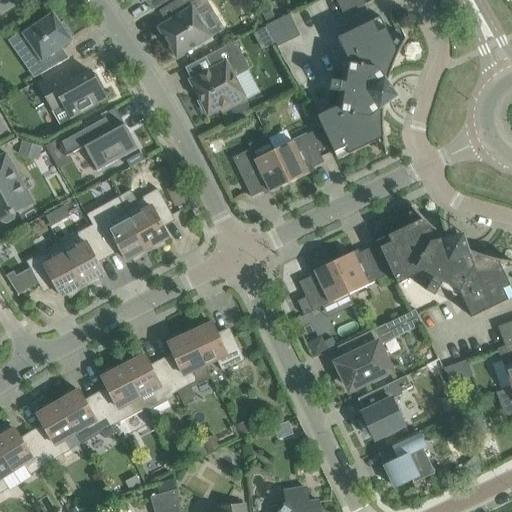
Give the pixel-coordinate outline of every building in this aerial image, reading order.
[(140,0),(141,1),(143,0),(146,0),(153,11),(170,0),(140,0)] [(165,24),(158,28),(162,35),(177,59),(194,48),(224,29),(206,0),(177,0),(176,1),(159,11),(166,23),(165,24)] [(364,0),(348,0),(339,5),(344,16),(366,5),(364,0)] [(268,5),(260,10),(267,23),(275,19),(268,5)] [(279,20),(289,42),(301,36),(290,14),(279,20)] [(40,75),(54,67),(72,57),(64,46),(72,41),(53,15),(36,26),(35,24),(23,32),(33,48),(25,53),(37,70),(40,75)] [(404,45),(407,39),(406,38),(398,52),(381,17),(337,38),(350,65),(347,83),(335,81),(332,80),(330,90),(345,93),(344,104),(317,117),(326,135),(335,153),(346,148),(349,155),(383,139),(386,155),(387,154),(386,148),(385,141),(384,133),(384,126),(383,118),(384,113),(384,107),(385,99),(379,98),(380,90),(386,91),(388,84),(390,77),(392,70),(395,63),(397,57),(400,52),(404,45)] [(279,20),(266,26),(278,47),(289,42),(279,20)] [(223,112),(240,102),(246,100),(234,78),(250,70),(235,41),(205,57),(212,70),(191,82),(209,115),(221,108),(223,112)] [(94,109),(93,106),(106,99),(92,72),(71,84),(64,72),(39,85),(60,124),(82,112),(83,115),(94,109)] [(97,172),(121,159),(139,149),(138,148),(125,125),(116,130),(107,113),(107,112),(89,122),(57,140),(57,141),(58,141),(67,157),(84,147),(97,171),(97,172)] [(0,143),(11,138),(0,117),(0,143)] [(325,163),(319,151),(327,147),(318,130),(274,151),(290,183),(309,174),(306,169),(311,166),(312,169),(325,163)] [(38,161),(42,147),(22,141),(18,155),(38,161)] [(274,151),(256,160),(251,149),(233,158),(252,198),(264,192),(263,190),(268,187),(270,193),(290,183),(274,151)] [(130,167),(144,160),(141,153),(126,161),(130,167)] [(0,221),(1,221),(3,223),(7,224),(14,220),(15,216),(14,213),(33,203),(6,154),(0,157),(0,221)] [(178,185),(168,190),(175,207),(185,203),(178,185)] [(166,246),(164,241),(169,238),(161,223),(173,216),(158,189),(137,201),(131,190),(119,197),(125,208),(149,252),(166,246)] [(454,245),(454,243),(450,240),(444,236),(438,232),(432,227),(427,222),(420,216),(417,212),(412,206),(411,207),(422,220),(388,236),(392,243),(380,248),(389,267),(389,266),(398,285),(425,272),(434,277),(426,291),(436,296),(443,282),(459,291),(472,318),(511,298),(511,289),(499,262),(511,263),(511,262),(508,262),(499,260),(491,259),(486,257),(480,255),(472,252),(467,250),(461,247),(460,248),(461,249),(459,252),(451,248),(453,244),(454,245)] [(100,207),(86,215),(92,226),(107,252),(119,246),(127,261),(132,259),(135,263),(149,252),(125,208),(106,218),(100,207)] [(61,217),(57,210),(47,215),(51,223),(61,217)] [(96,259),(107,252),(92,226),(60,244),(84,288),(101,282),(99,277),(104,274),(96,259)] [(70,299),(84,288),(60,244),(27,262),(41,289),(53,282),(62,297),(67,295),(70,299)] [(386,277),(380,266),(372,248),(359,254),(360,256),(355,258),(353,253),(334,262),(349,295),(386,277)] [(313,312),(349,295),(334,262),(315,271),(317,277),(312,279),(311,277),(299,283),(306,298),(313,312)] [(6,276),(5,276),(9,283),(17,296),(18,295),(25,291),(24,289),(19,280),(17,276),(14,271),(6,276)] [(34,284),(29,274),(19,280),(24,289),(34,284)] [(305,316),(313,312),(306,298),(298,302),(305,316)] [(415,310),(395,320),(402,334),(422,324),(415,310)] [(212,323),(207,325),(204,321),(189,331),(206,366),(217,361),(222,372),(245,361),(232,333),(220,339),(212,323)] [(505,347),(511,343),(511,329),(509,323),(498,327),(505,346),(505,347)] [(374,383),(387,377),(395,373),(387,354),(388,354),(376,329),(337,347),(344,361),(338,364),(350,390),(373,379),(374,383)] [(177,359),(165,365),(179,392),(178,392),(184,406),(197,400),(192,388),(212,379),(206,366),(189,331),(172,336),(173,341),(169,344),(177,359)] [(328,350),(321,337),(308,344),(315,357),(328,350)] [(511,343),(505,347),(505,346),(497,349),(511,387),(511,386),(511,343)] [(137,353),(122,364),(146,409),(152,405),(160,406),(169,401),(173,395),(178,392),(179,392),(165,365),(153,371),(145,355),(140,358),(137,353)] [(113,426),(145,409),(122,364),(105,370),(107,375),(102,378),(110,393),(99,399),(113,426)] [(375,440),(393,431),(405,426),(401,418),(404,416),(399,406),(396,407),(392,400),(403,395),(402,392),(412,387),(407,376),(358,399),(364,412),(362,413),(365,421),(360,423),(361,425),(362,424),(367,433),(365,434),(366,435),(371,433),(375,440)] [(511,386),(511,387),(496,393),(505,418),(511,415),(511,416),(511,386)] [(79,391),(74,393),(70,389),(57,401),(76,434),(87,427),(93,438),(106,430),(112,439),(118,435),(113,426),(99,399),(88,406),(79,391)] [(65,440),(76,434),(57,401),(40,407),(42,412),(37,415),(46,430),(35,437),(51,463),(71,450),(65,440)] [(475,407),(463,412),(468,425),(480,421),(475,407)] [(449,425),(457,430),(464,420),(455,415),(449,425)] [(254,431),(249,420),(236,426),(242,437),(254,431)] [(51,463),(35,437),(24,443),(11,424),(0,431),(0,451),(13,472),(24,465),(30,475),(51,463)] [(435,473),(426,455),(421,444),(424,442),(419,432),(392,445),(399,459),(386,465),(397,487),(412,480),(413,482),(412,483),(412,484),(435,473)] [(221,446),(215,434),(202,440),(208,452),(221,446)] [(13,472),(0,451),(0,494),(9,489),(3,479),(13,472)] [(137,476),(125,482),(130,491),(142,485),(137,476)] [(179,511),(179,507),(176,490),(173,481),(157,485),(159,495),(150,498),(154,511),(179,511)] [(321,511),(319,502),(310,504),(307,489),(288,492),(284,493),(286,504),(279,511),(321,511)]
